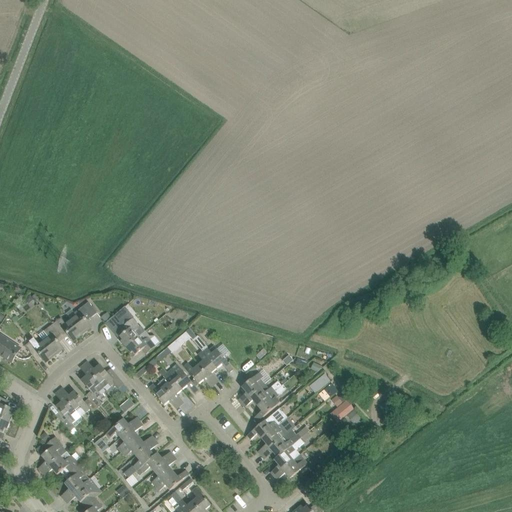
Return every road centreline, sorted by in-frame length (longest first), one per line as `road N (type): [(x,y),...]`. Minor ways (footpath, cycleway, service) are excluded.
road 1 (residential): [(175,431),(98,346),(62,368),(37,404)]
road 2 (residential): [(268,494),(281,503),(373,427)]
road 3 (unclassified): [(0,115),(45,0)]
